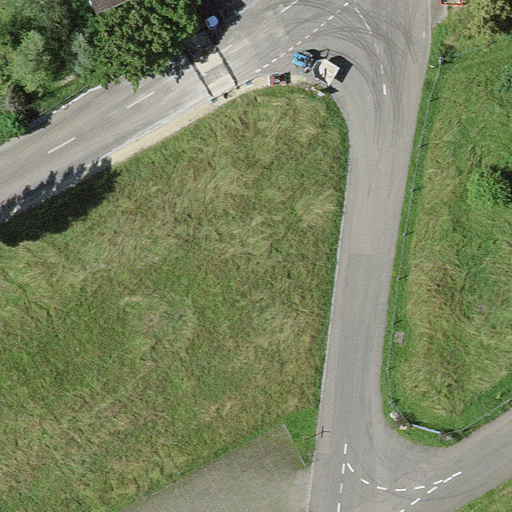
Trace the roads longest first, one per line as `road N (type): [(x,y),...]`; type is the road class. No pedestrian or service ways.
road 1 (tertiary): [(342,511),(391,114),(387,66),(356,0)]
road 2 (secondary): [(304,0),(0,179)]
road 3 (unclassified): [(355,511),(511,438)]
